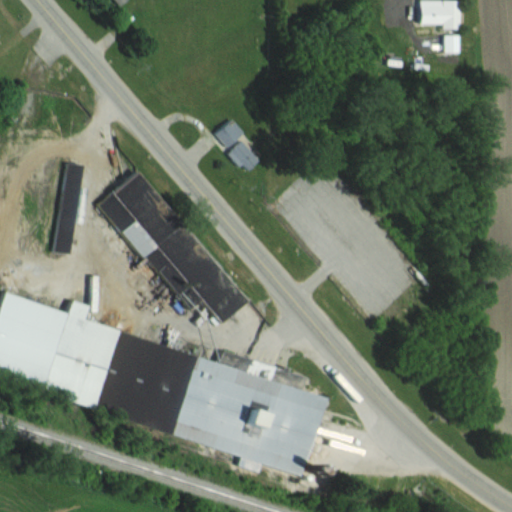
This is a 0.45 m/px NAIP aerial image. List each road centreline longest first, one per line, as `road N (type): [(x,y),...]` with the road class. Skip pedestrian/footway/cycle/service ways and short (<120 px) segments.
road 1 (secondary): [(371,389),(37,0)]
road 2 (secondary): [(511,504),(371,389)]
